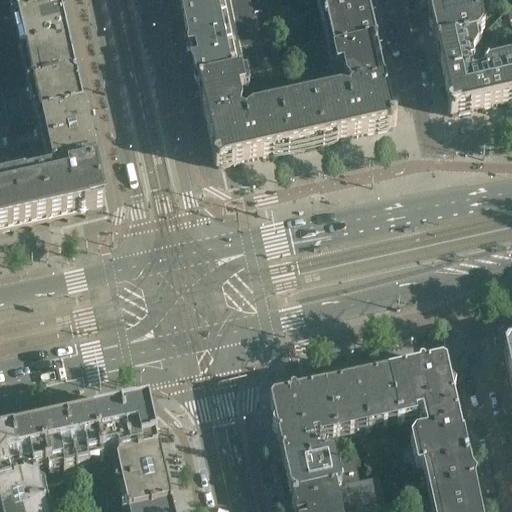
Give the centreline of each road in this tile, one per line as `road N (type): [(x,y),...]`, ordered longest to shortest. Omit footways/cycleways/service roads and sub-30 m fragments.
road 1 (tertiary): [(193,341),(511,267)]
road 2 (tertiary): [(92,0),(152,266)]
road 3 (tertiary): [(202,255),(143,0)]
road 4 (tertiary): [(427,210),(202,255)]
road 5 (tertiary): [(0,385),(193,341)]
road 6 (tertiary): [(233,511),(193,341)]
road 7 (residential): [(511,511),(480,340)]
road 8 (tertiary): [(152,266),(0,297)]
road 9 (residential): [(394,0),(428,143)]
